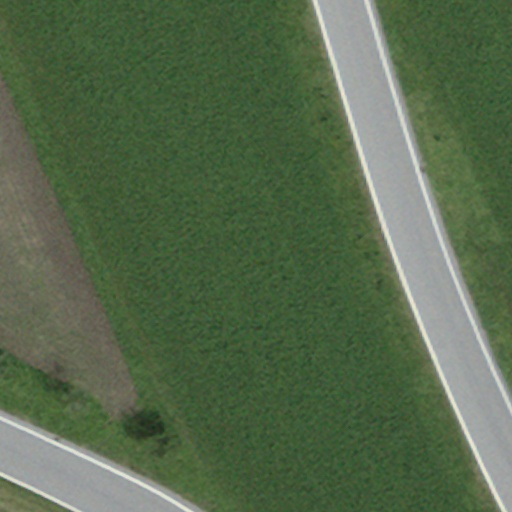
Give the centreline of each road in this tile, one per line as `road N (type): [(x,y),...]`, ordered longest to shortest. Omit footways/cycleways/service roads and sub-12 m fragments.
road 1 (tertiary): [(343,0),(401,200),(511,468)]
road 2 (tertiary): [(132,511),(0,446)]
